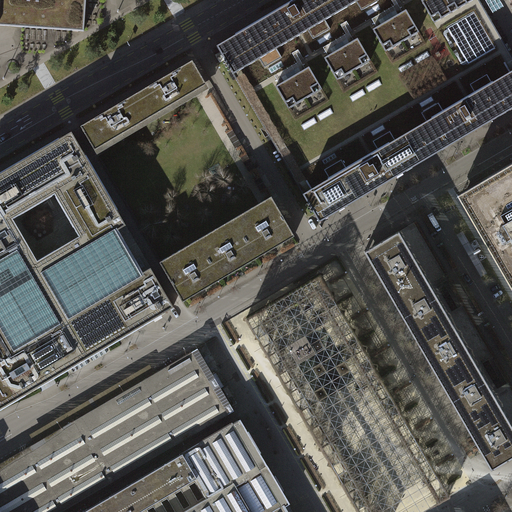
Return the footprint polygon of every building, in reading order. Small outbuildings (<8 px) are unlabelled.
[(0,0),(0,25),(3,26),(82,31),(83,0),(0,0)] [(353,201),(511,107),(511,59),(477,0),(293,0),(215,46),(225,60),(231,71),(303,194),(315,214),(319,221),(353,201)] [(500,0),(485,0),(493,12),(504,6),(500,0)] [(78,126),(92,149),(123,131),(193,90),(203,84),(190,61),(78,126)] [(0,406),(172,306),(69,132),(0,172),(0,406)] [(511,164),(458,196),(492,254),(511,242),(511,164)] [(259,202),(158,260),(181,300),(183,299),(220,278),(256,256),(292,236),(269,196),(259,202)] [(363,251),(388,295),(423,275),(397,231),(363,251)] [(511,242),(492,254),(511,287),(511,242)] [(350,356),(364,348),(326,279),(344,269),(341,263),(266,304),(273,315),(265,319),(271,330),(279,326),(306,374),(298,378),(317,412),(330,405),(332,408),(335,406),(333,402),(339,398),(336,393),(341,390),(337,382),(347,377),(346,374),(357,368),(350,356)] [(414,338),(448,318),(423,275),(388,295),(414,338)] [(473,361),(448,318),(414,338),(439,382),(473,361)] [(0,511),(274,511),(289,504),(290,503),(279,486),(253,443),(214,378),(198,348),(92,408),(0,462),(0,511)] [(464,425),(499,405),(473,361),(439,382),(464,425)] [(511,427),(499,405),(464,425),(490,468),(511,455),(511,427)]
